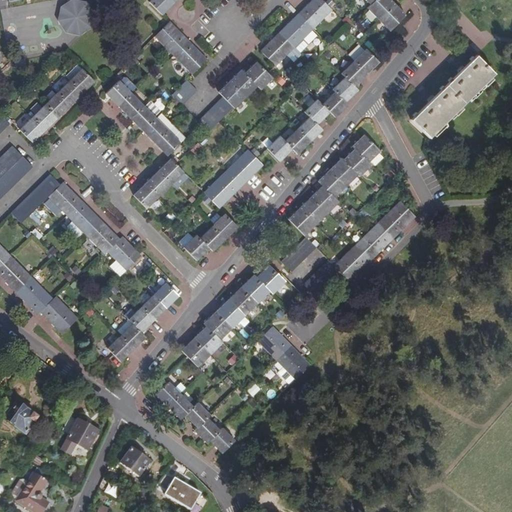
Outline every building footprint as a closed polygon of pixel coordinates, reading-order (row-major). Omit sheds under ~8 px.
[(7,0),(8,2),(16,0),(68,0),(69,3),(66,4),(60,14),(62,26),(72,34),(84,32),(91,22),(89,9),(82,3),(80,2),(77,2),(76,0),(7,0)] [(174,3),(170,0),(151,0),(150,2),(162,15),(174,3)] [(312,30),(331,10),(324,2),(321,0),(311,0),(297,14),(312,30)] [(377,19),(394,3),(391,0),(374,0),(370,4),(367,8),(377,19)] [(389,31),(406,15),(394,3),(377,19),(389,31)] [(294,47),(312,30),(297,14),(279,32),(294,47)] [(189,41),(169,21),(154,36),(173,56),(189,41)] [(275,67),(294,47),(279,32),(260,50),(275,67)] [(207,60),(189,41),(173,56),(192,75),(207,60)] [(368,74),(379,62),(369,52),(365,49),(354,60),(368,74)] [(495,74),(477,56),(411,120),(429,138),(495,74)] [(354,87),(368,74),(354,60),(341,73),(344,77),(354,87)] [(272,79),(267,74),(255,62),(244,73),(256,86),(260,90),(272,79)] [(82,94),(95,82),(81,68),(69,81),(82,94)] [(256,86),(244,73),(240,70),(230,80),(246,97),(256,86)] [(357,90),(354,87),(344,77),(332,89),(334,92),(345,102),(357,90)] [(117,105),(130,92),(119,80),(105,93),(117,105)] [(246,97),(230,80),(218,92),(223,97),(233,107),(238,113),(246,104),(243,100),(246,97)] [(69,106),(82,94),(69,81),(56,93),(69,106)] [(183,106),(198,91),(186,81),(172,95),(175,98),(183,106)] [(130,118),(143,105),(130,92),(117,105),(130,118)] [(335,118),(347,106),(345,102),(334,92),(321,104),(329,113),(335,118)] [(69,106),(56,93),(43,105),(57,118),(69,106)] [(219,121),(233,107),(223,97),(198,121),(208,131),(219,121)] [(317,125),(329,113),(321,104),(316,99),(304,111),(308,116),(309,117),(317,125)] [(142,131),(156,117),(153,115),(157,111),(149,103),(145,107),(143,105),(130,118),(142,131)] [(44,130),(57,118),(43,105),(31,117),(44,130)] [(154,143),(173,124),(161,112),(156,117),(142,131),(154,143)] [(0,132),(7,126),(9,123),(2,115),(0,113),(0,132)] [(44,130),(31,117),(19,129),(32,143),(44,130)] [(322,130),(317,125),(309,117),(296,129),(309,142),(322,130)] [(177,146),(185,137),(173,124),(154,143),(167,156),(177,146)] [(298,155),(309,142),(296,129),(284,141),(292,149),(298,155)] [(379,150),(364,134),(352,146),(354,149),(368,162),(379,150)] [(279,161),(292,149),(284,141),(278,136),(266,148),(279,161)] [(12,146),(0,157),(0,198),(32,167),(12,146)] [(240,186),(262,165),(256,158),(247,149),(225,171),(240,186)] [(370,165),(368,162),(354,149),(343,159),(357,174),(359,176),(370,165)] [(357,174),(343,159),(341,157),(328,170),(345,186),(357,174)] [(183,172),(176,164),(170,159),(157,171),(171,184),(183,172)] [(345,186),(328,170),(317,181),(321,185),(334,197),(345,187),(345,186)] [(158,197),(171,184),(157,171),(145,183),(158,197)] [(219,208),(240,186),(225,171),(203,192),(219,208)] [(21,223),(47,197),(60,184),(49,174),(10,213),(21,223)] [(65,214),(80,200),(63,182),(60,184),(47,197),(65,214)] [(158,197),(145,183),(133,195),(147,209),(158,197)] [(334,197),(321,185),(310,195),(327,212),(338,202),(334,197)] [(314,225),(327,212),(310,195),(298,207),(314,225)] [(101,220),(80,200),(65,214),(85,235),(101,220)] [(393,238),(415,217),(405,206),(399,201),(377,222),(393,238)] [(314,225),(298,207),(286,218),(303,236),(314,225)] [(225,238),(238,227),(225,213),(223,215),(217,210),(207,220),(212,225),(225,238)] [(119,239),(101,220),(85,235),(104,254),(106,252),(119,239)] [(370,260),(393,238),(377,222),(355,244),(370,260)] [(213,251),(225,238),(212,225),(199,238),(209,248),(213,251)] [(38,226),(31,232),(37,240),(45,234),(38,226)] [(209,248),(199,238),(196,234),(183,247),(185,249),(196,260),(209,248)] [(140,255),(122,237),(119,239),(106,252),(125,271),(140,255)] [(291,272),(315,248),(304,237),(280,261),(291,272)] [(0,265),(10,255),(0,244),(0,265)] [(348,282),(370,260),(355,244),(332,266),(338,271),(348,282)] [(31,276),(10,255),(0,265),(0,277),(15,292),(31,276)] [(313,295),(338,271),(332,266),(327,260),(303,284),(313,295)] [(285,282),(277,274),(268,265),(255,277),(270,292),(272,294),(285,282)] [(270,292),(255,277),(253,274),(241,286),(258,303),(270,292)] [(53,298),(31,276),(15,292),(37,314),(39,312),(53,298)] [(167,307),(178,296),(164,282),(153,294),(167,307)] [(258,303),(241,286),(228,299),(245,316),(258,303)] [(167,307),(153,294),(139,307),(153,321),(167,307)] [(77,318),(55,296),(53,298),(39,312),(61,334),(77,318)] [(232,327),(245,316),(228,299),(216,310),(232,327)] [(153,321),(139,307),(134,312),(129,308),(123,314),(127,319),(141,332),(153,321)] [(232,327),(216,310),(203,323),(205,326),(219,340),(232,327)] [(146,337),(141,332),(127,319),(115,330),(120,335),(119,336),(132,351),(146,337)] [(209,355),(222,343),(219,340),(205,326),(193,338),(209,355)] [(275,361),(290,346),(278,333),(272,327),(257,342),(275,361)] [(120,362),(132,351),(119,336),(107,348),(113,354),(120,362)] [(209,355),(193,338),(181,351),(186,356),(197,367),(209,355)] [(293,379),(309,364),(304,359),(290,346),(275,361),(293,379)] [(167,407),(181,393),(168,381),(167,382),(155,395),(167,407)] [(255,384),(246,390),(251,397),(260,391),(255,384)] [(184,416),(193,406),(181,393),(167,407),(180,419),(184,416)] [(209,415),(196,403),(193,406),(184,416),(196,428),(207,418),(209,415)] [(25,410),(16,404),(4,421),(24,434),(33,422),(22,415),(25,410)] [(36,418),(25,410),(22,415),(33,422),(36,418)] [(219,430),(207,418),(196,428),(194,431),(206,443),(208,441),(219,430)] [(87,451),(98,433),(77,422),(76,423),(69,419),(62,431),(69,435),(64,445),(72,450),(75,445),(87,451)] [(234,440),(221,427),(219,430),(208,441),(221,453),(234,440)] [(149,462),(131,449),(120,464),(138,478),(149,462)] [(49,455),(43,451),(35,463),(41,468),(49,455)] [(39,494),(46,483),(32,475),(27,483),(22,481),(20,481),(10,496),(11,497),(16,500),(15,502),(31,511),(43,511),(48,504),(41,500),(41,499),(42,497),(41,496),(40,495),(39,494)] [(200,494),(174,478),(173,479),(165,475),(154,490),(190,511),(200,494)]
